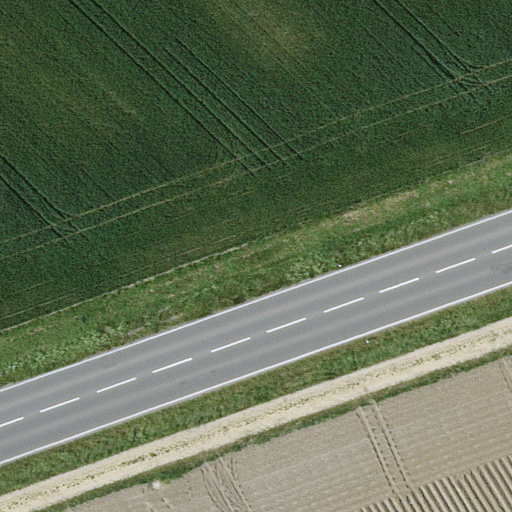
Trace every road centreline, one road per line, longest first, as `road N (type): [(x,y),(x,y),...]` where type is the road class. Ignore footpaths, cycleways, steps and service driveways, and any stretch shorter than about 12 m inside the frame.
road 1 (track): [(0,510),(511,329)]
road 2 (tertiary): [(511,246),(0,426)]
